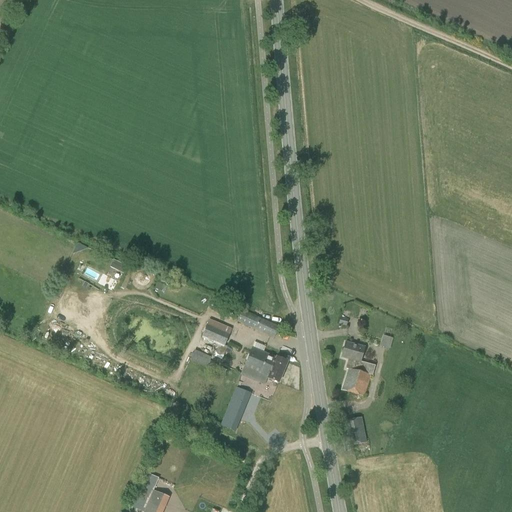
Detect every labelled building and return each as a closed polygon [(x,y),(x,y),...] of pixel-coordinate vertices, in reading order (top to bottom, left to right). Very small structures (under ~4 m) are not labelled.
[(109,267),(123,274),(126,267),(113,260),(109,267)] [(157,283),(154,289),(160,292),(163,285),(157,283)] [(273,339),(278,327),(241,311),(236,322),(255,331),(258,332),(273,339)] [(346,326),(348,320),(340,318),(338,324),(346,326)] [(222,348),(223,348),(224,346),(231,329),(209,320),(201,339),(215,345),(222,348)] [(389,350),(392,339),(387,338),(384,348),(389,350)] [(348,359),(360,362),(364,348),(345,342),(340,357),(348,359)] [(215,352),(211,361),(219,365),(226,348),(224,346),(223,348),(222,348),(215,345),(212,351),(215,352)] [(273,372),(281,375),(287,363),(276,358),(276,359),(251,348),(246,361),(251,363),(251,362),(263,367),(264,365),(274,370),(273,372)] [(374,366),(360,362),(348,359),(345,370),(348,370),(342,390),(363,396),(369,375),(371,376),(374,366)] [(278,384),(281,375),(273,372),(274,370),(264,365),(263,367),(251,362),(251,363),(246,361),(243,369),(267,379),(267,380),(278,384)] [(230,431),(246,392),(230,386),(226,397),(232,399),(221,427),(230,431)] [(346,448),(366,444),(361,418),(341,422),(346,448)] [(162,511),(169,498),(153,491),(144,511),(162,511)]
